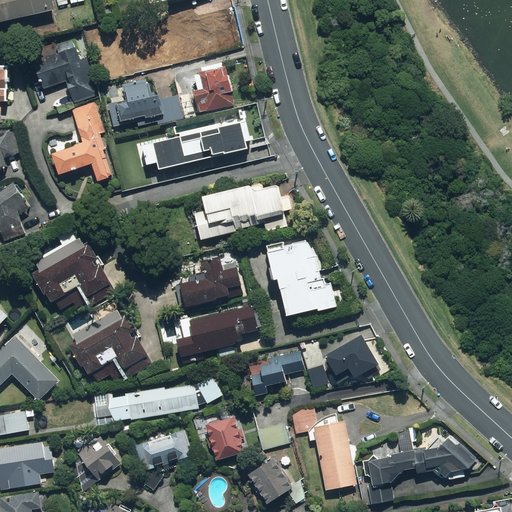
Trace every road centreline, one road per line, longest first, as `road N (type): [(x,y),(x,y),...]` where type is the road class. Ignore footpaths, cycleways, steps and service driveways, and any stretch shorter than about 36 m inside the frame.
road 1 (secondary): [(511,436),(422,343),(312,150),(267,0)]
road 2 (unknown): [(101,207),(159,362)]
